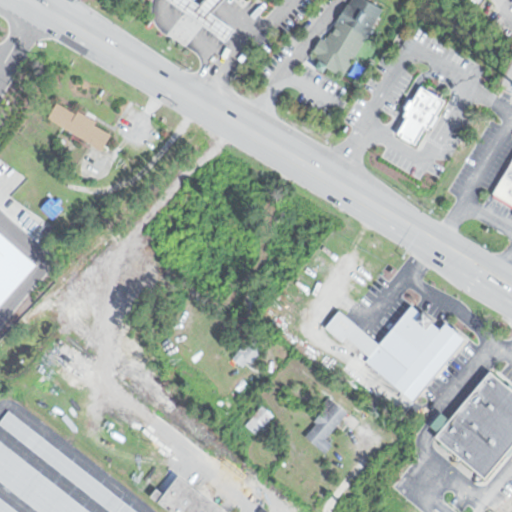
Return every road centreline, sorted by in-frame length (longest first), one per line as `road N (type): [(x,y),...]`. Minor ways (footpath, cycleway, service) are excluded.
road 1 (secondary): [(229,120),(335,183)]
road 2 (secondary): [(335,183),(440,245)]
